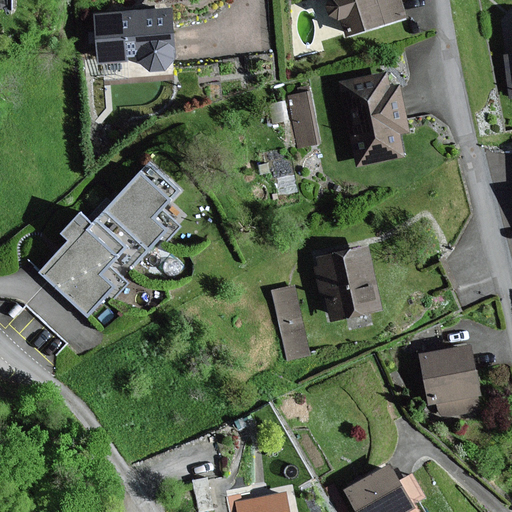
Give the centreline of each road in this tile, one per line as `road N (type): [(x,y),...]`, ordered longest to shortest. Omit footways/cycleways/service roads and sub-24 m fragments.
road 1 (residential): [(445,0),(511,321)]
road 2 (residential): [(0,338),(74,403),(151,511)]
